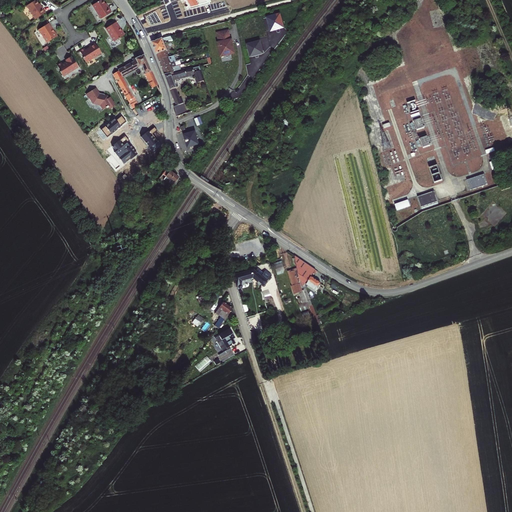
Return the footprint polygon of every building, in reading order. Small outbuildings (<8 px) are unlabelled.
[(36,19),(46,13),(44,10),(42,7),(41,7),(36,0),(35,0),(27,5),(36,19)] [(106,7),(102,0),(101,0),(92,5),(100,19),(111,13),(109,10),(107,7),(106,7)] [(209,4),(206,0),(183,0),(189,9),(209,4)] [(283,27),(280,14),(267,18),(271,30),(275,29),(276,30),(279,29),(280,28),(283,27)] [(53,29),(49,23),(39,30),(47,43),(58,36),(55,31),(54,32),(52,30),(53,29)] [(119,29),(115,23),(105,29),(112,42),(124,36),(122,34),(121,31),(120,32),(118,29),(119,29)] [(229,30),(217,33),(219,42),(218,43),(221,57),(235,54),(232,39),(231,40),(229,30)] [(155,51),(159,60),(168,57),(165,51),(167,50),(164,44),(163,41),(165,40),(166,41),(173,39),(171,36),(164,38),(152,42),(155,51)] [(263,53),(260,41),(247,45),(248,49),(247,50),(249,56),(250,55),(251,57),(263,53)] [(81,49),(79,51),(83,56),(82,57),(85,61),(93,56),(93,57),(100,52),(93,42),(88,46),(88,47),(84,49),(83,48),(81,49)] [(132,108),(138,105),(132,95),(121,76),(141,66),(144,74),(145,74),(151,87),(155,85),(156,84),(150,69),(143,54),(132,59),(133,61),(118,69),(118,71),(113,74),(129,103),(129,105),(131,106),(132,108)] [(160,62),(161,65),(176,61),(174,55),(168,57),(159,60),(160,62)] [(78,67),(71,56),(65,60),(66,61),(62,64),(61,62),(57,65),(60,71),(63,76),(66,74),(70,71),(71,72),(78,67)] [(162,68),(163,70),(171,67),(172,68),(179,66),(181,66),(180,63),(185,62),(184,59),(176,61),(161,65),(162,68)] [(172,68),(171,67),(163,70),(164,73),(164,75),(181,71),(179,66),(172,68)] [(204,80),(201,71),(194,73),(193,68),(181,71),(164,75),(170,90),(176,88),(177,88),(173,79),(195,73),(198,82),(204,80)] [(101,99),(97,93),(88,98),(91,103),(92,103),(95,108),(102,110),(105,114),(108,112),(108,113),(110,111),(112,113),(117,110),(112,102),(110,103),(109,101),(101,99)] [(176,105),(184,102),(182,97),(180,99),(177,93),(172,95),(174,100),(176,105)] [(126,122),(121,116),(115,120),(114,119),(101,129),(107,137),(114,132),(114,131),(126,122)] [(417,131),(425,129),(421,119),(414,122),(417,131)] [(413,123),(407,125),(410,134),(416,132),(413,123)] [(157,131),(154,127),(148,132),(148,131),(141,137),(150,148),(158,141),(153,134),(157,131)] [(195,132),(184,135),(188,148),(199,145),(195,132)] [(130,141),(125,136),(112,146),(116,151),(114,152),(124,164),(130,158),(131,159),(137,154),(130,145),(129,146),(127,143),(130,141)] [(428,137),(420,139),(423,149),(431,147),(428,137)] [(419,140),(413,143),(416,152),(422,149),(419,140)] [(438,165),(430,167),(434,183),(442,181),(438,165)] [(172,173),(167,169),(163,174),(165,176),(163,179),(172,185),(177,177),(172,173)] [(429,169),(421,172),(426,186),(434,183),(429,169)] [(482,175),(464,181),(468,191),(485,185),(482,175)] [(437,192),(419,198),(421,206),(431,203),(440,200),(437,192)] [(413,193),(394,200),(397,208),(415,201),(413,193)] [(299,281),(308,302),(310,309),(317,326),(320,325),(311,303),(304,286),(314,293),(320,284),(311,277),(314,274),(316,271),(307,265),(296,257),(298,271),(299,281)] [(284,271),(282,262),(274,264),(277,276),(282,274),(284,271)] [(258,267),(258,269),(263,273),(266,271),(272,276),(273,275),(269,264),(258,267)] [(234,277),(237,288),(240,289),(241,288),(242,287),(240,285),(241,281),(252,278),(257,282),(258,281),(263,285),(262,286),(263,286),(263,287),(264,286),(264,285),(272,276),(266,271),(263,273),(258,269),(255,272),(253,270),(243,273),(243,272),(235,274),(235,275),(234,277)] [(299,293),(303,304),(308,302),(299,281),(298,271),(297,271),(295,272),(291,273),(295,286),(293,287),(292,287),(295,295),(299,293)] [(340,294),(335,292),(331,299),(352,310),(358,298),(342,290),(340,294)] [(215,326),(218,328),(232,309),(228,306),(223,302),(215,314),(221,318),(215,326)] [(302,312),(310,309),(308,302),(303,304),(300,305),(302,312)] [(204,320),(198,315),(193,323),(198,327),(204,320)] [(220,336),(230,330),(229,328),(218,334),(220,336)] [(215,339),(222,351),(235,344),(234,341),(233,339),(235,338),(230,330),(220,336),(215,339)] [(230,349),(219,355),(223,362),(234,355),(230,349)]
